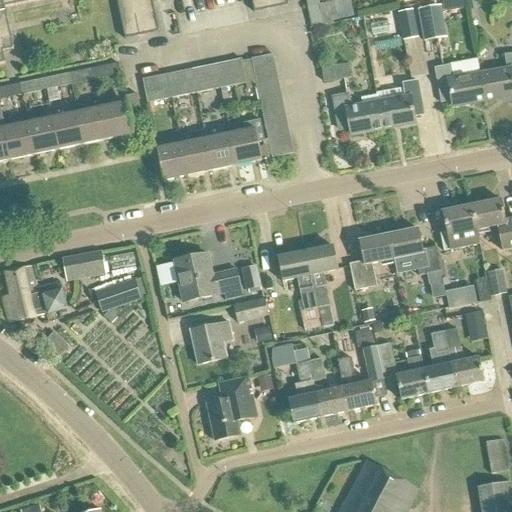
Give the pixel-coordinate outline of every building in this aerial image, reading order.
[(0,0),(0,66),(6,66),(3,54),(14,51),(5,10),(52,0),(116,0),(125,41),(159,34),(152,0),(251,0),(254,14),(288,7),(287,0),(0,0)] [(305,0),(311,27),(328,23),(327,20),(353,13),(350,0),(347,0),(318,6),(316,0),(305,0)] [(459,0),(442,3),(444,11),(466,7),(464,0),(459,0)] [(418,12),(424,43),(446,39),(441,8),(418,12)] [(413,11),(398,15),(403,42),(419,39),(413,11)] [(251,61),(254,72),(275,67),(273,56),(251,61)] [(508,72),(480,77),(485,103),(511,97),(511,56),(506,58),(508,72)] [(216,66),(221,90),(246,85),(241,61),(216,66)] [(118,65),(94,70),(96,81),(121,76),(118,65)] [(197,96),(221,90),(216,66),(192,71),(197,96)] [(348,66),(322,70),(324,83),(350,79),(348,66)] [(254,72),(256,83),(278,78),(275,67),(254,72)] [(485,103),(480,77),(453,82),(450,68),(436,70),(442,104),(452,102),(453,109),(485,103)] [(72,86),(96,81),(94,70),(69,75),(72,86)] [(192,71),(167,76),(172,101),(197,96),(192,71)] [(47,91),(72,86),(69,75),(45,80),(47,91)] [(172,101),(167,76),(142,82),(148,106),(172,101)] [(280,89),(278,78),(256,83),(258,94),(280,89)] [(23,97),(47,91),(45,80),(21,86),(23,97)] [(406,100),(379,105),(383,131),(416,125),(415,118),(424,117),(418,83),(404,86),(406,100)] [(21,86),(0,89),(0,101),(23,97),(21,86)] [(258,94),(261,105),(282,100),(280,89),(258,94)] [(102,110),(109,141),(134,136),(130,118),(142,116),(137,96),(126,98),(127,104),(102,110)] [(383,131),(379,105),(351,110),(349,96),(334,98),(340,132),(350,130),(351,137),(383,131)] [(285,111),(282,100),(261,105),(263,116),(285,111)] [(0,107),(0,164),(12,162),(5,130),(0,107)] [(84,147),(109,141),(102,110),(78,115),(84,147)] [(287,122),(285,111),(263,116),(265,127),(287,122)] [(60,152),(84,147),(78,115),(53,120),(60,152)] [(53,120),(29,125),(36,157),(60,152),(53,120)] [(265,127),(268,138),(289,133),(287,122),(265,127)] [(230,136),(237,168),(262,163),(254,123),(243,125),(245,133),(230,136)] [(29,125),(5,130),(12,162),(36,157),(29,125)] [(197,143),(182,146),(188,178),(213,173),(204,132),(196,134),(197,143)] [(206,132),(204,132),(213,173),(237,168),(230,136),(207,141),(206,132)] [(268,138),(270,148),(291,144),(289,133),(268,138)] [(291,144),(270,148),(272,159),(294,155),(291,144)] [(188,178),(182,146),(157,151),(164,183),(188,178)] [(502,202),(472,208),(479,240),(500,238),(503,253),(511,250),(511,221),(506,223),(502,202)] [(445,252),(480,245),(479,240),(472,208),(442,214),(447,235),(441,236),(445,252)] [(419,231),(389,237),(394,262),(416,257),(420,277),(441,273),(437,249),(423,251),(419,231)] [(394,262),(389,237),(360,243),(364,263),(350,266),(356,293),(378,289),(373,266),(394,262)] [(317,310),(318,310),(329,308),(331,307),(324,275),(339,272),(334,248),(306,254),(317,310)] [(106,265),(104,259),(103,253),(64,260),(68,284),(108,277),(106,265)] [(305,313),(317,310),(306,254),(278,260),(283,284),(298,280),(305,313)] [(212,277),(207,256),(176,263),(185,305),(226,296),(227,302),(243,299),(237,272),(212,277)] [(44,315),(44,314),(48,313),(49,314),(72,308),(66,284),(43,289),(38,267),(8,274),(13,297),(5,299),(10,323),(44,315)] [(261,288),(256,268),(243,271),(248,292),(261,288)] [(486,274),(491,299),(507,295),(502,271),(486,274)] [(133,281),(95,295),(102,316),(141,303),(133,281)] [(487,281),(476,283),(480,304),(491,302),(487,281)] [(473,288),(464,290),(468,307),(477,305),(473,288)] [(264,301),(233,308),(237,325),(268,318),(264,301)] [(329,308),(318,310),(323,330),(333,327),(329,308)] [(372,311),(362,313),(364,326),(375,324),(372,311)] [(110,313),(105,319),(112,326),(117,320),(110,313)] [(481,314),(465,318),(468,332),(484,329),(481,314)] [(319,320),(303,323),(305,333),(321,329),(319,320)] [(233,343),(229,324),(191,332),(199,367),(227,361),(224,345),(233,343)] [(388,324),(372,327),(374,336),(390,333),(388,324)] [(434,370),(424,372),(429,396),(457,390),(444,334),(445,334),(443,329),(431,332),(432,337),(435,351),(430,352),(434,370)] [(269,330),(254,333),(257,346),(272,343),(269,330)] [(354,334),(358,351),(375,347),(371,330),(354,334)] [(444,334),(457,390),(485,383),(479,360),(464,363),(457,331),(445,334),(444,334)] [(377,349),(384,381),(397,378),(390,346),(377,349)] [(384,381),(377,349),(364,352),(371,383),(384,381)] [(424,372),(420,352),(406,355),(410,375),(396,378),(401,402),(429,396),(424,372)] [(294,426),(321,419),(316,396),(313,384),(314,384),(310,364),(308,353),(295,355),(301,387),(297,387),(299,400),(288,402),(294,426)] [(344,390),(349,413),(377,407),(372,384),(357,387),(351,360),(338,363),(344,390)] [(323,361),(310,364),(314,384),(327,381),(323,361)] [(270,377),(258,380),(260,390),(273,387),(270,377)] [(257,419),(249,380),(220,386),(224,402),(207,406),(215,443),(241,438),(238,423),(257,419)] [(321,419),(349,413),(344,390),(316,396),(321,419)] [(509,471),(508,437),(489,438),(490,471),(509,471)] [(409,511),(420,492),(374,467),(365,463),(339,511),(409,511)]
